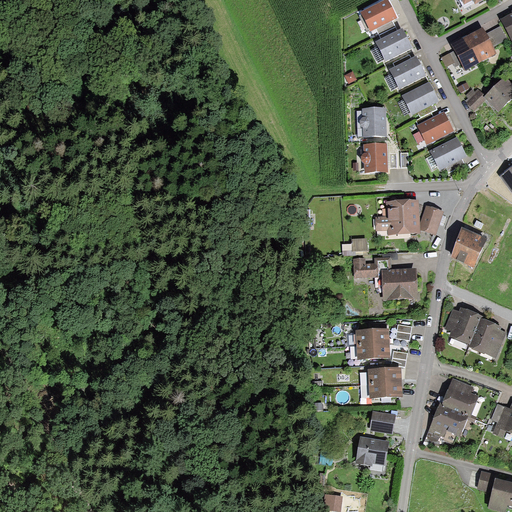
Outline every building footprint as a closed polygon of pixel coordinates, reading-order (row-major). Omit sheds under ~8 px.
[(361,17),(370,33),(394,21),(385,5),(361,17)] [(511,17),(501,23),(511,43),(511,13),(511,14),(511,15),(511,17)] [(467,41),(480,64),(494,56),(481,33),(467,41)] [(377,46),(385,62),(409,50),(400,34),(377,46)] [(452,49),(465,72),(480,64),(467,41),(452,49)] [(391,73),(399,89),(422,78),(414,62),(391,73)] [(484,101),(497,114),(511,99),(511,89),(504,81),(484,101)] [(403,100),(412,115),(435,103),(426,87),(403,100)] [(361,112),(361,139),(384,139),(384,112),(361,112)] [(418,129),(427,146),(451,133),(442,116),(418,129)] [(431,155),(439,170),(463,158),(455,142),(431,155)] [(364,148),(364,174),(385,175),(385,148),(364,148)] [(511,167),(501,176),(511,190),(511,167)] [(388,232),(389,236),(417,235),(415,204),(388,205),(388,218),(376,218),(376,232),(388,232)] [(427,210),(420,230),(433,234),(440,215),(427,210)] [(452,258),(473,268),(485,244),(463,234),(452,258)] [(376,292),(385,291),(385,300),(415,298),(414,272),(391,273),(390,259),(376,260),(377,266),(356,267),(356,278),(376,278),(376,292)] [(471,343),(480,322),(481,320),(455,309),(445,332),(471,343)] [(480,322),(471,343),(470,345),(496,356),(506,333),(480,322)] [(399,326),(398,341),(413,341),(414,327),(399,326)] [(358,333),(359,347),(388,345),(387,332),(358,333)] [(388,358),(388,345),(359,347),(360,360),(388,358)] [(371,372),(371,386),(400,385),(399,371),(371,372)] [(445,407),(466,416),(468,417),(475,398),(470,396),(472,388),(456,382),(445,407)] [(400,397),(400,385),(371,386),(361,386),(362,399),(400,397)] [(466,416),(445,407),(442,406),(432,432),(429,431),(426,441),(441,444),(447,430),(458,434),(466,416)] [(511,431),(511,411),(510,416),(502,413),(498,426),(511,431)] [(395,415),(373,412),(371,430),(392,434),(395,415)] [(363,439),(359,462),(383,466),(387,443),(363,439)] [(498,477),(482,473),(478,489),(493,493),(491,500),(511,505),(511,485),(497,482),(498,477)] [(342,497),(326,495),(324,509),(341,511),(342,497)]
